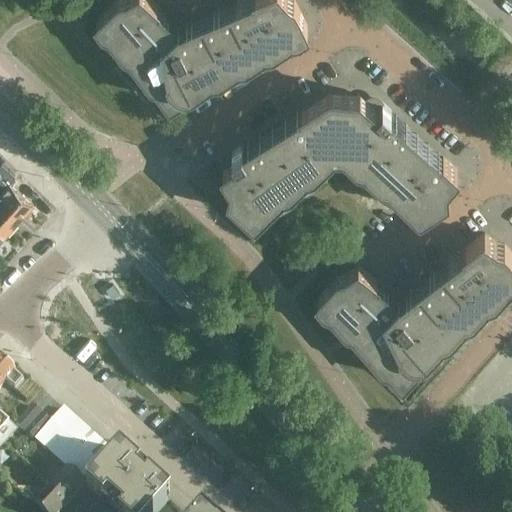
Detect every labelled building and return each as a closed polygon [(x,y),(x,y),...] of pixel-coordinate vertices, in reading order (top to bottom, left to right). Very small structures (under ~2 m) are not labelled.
[(157,6),(150,0),(117,0),(97,20),(102,28),(109,32),(123,50),(130,53),(150,79),(157,83),(170,100),(212,73),(220,72),(239,59),(246,58),(265,46),(273,45),(291,33),(299,32),(307,26),(294,0),(254,0),(191,32),(184,16),(180,13),(176,12),(171,14),(164,21),(161,23),(152,11),(157,6)] [(391,110),(383,103),(382,103),(379,101),(374,100),(370,102),(365,108),(351,99),(329,96),(258,152),(256,149),(264,143),(260,137),(242,147),(241,147),(232,152),(232,153),(229,155),(226,160),(227,164),(232,170),(227,174),(231,182),(229,193),(253,216),(263,206),(266,205),(282,189),(290,187),(306,171),(313,168),(330,152),(328,148),(336,143),(346,144),(353,151),(349,154),(357,161),(365,163),(381,179),(389,181),(408,200),(412,196),(421,210),(447,193),(446,182),(457,170),(443,157),(439,162),(391,127),(394,124),(402,130),(406,125),(390,111),(391,110)] [(0,190),(0,200),(20,219),(32,205),(8,184),(1,191),(0,190)] [(20,219),(0,200),(0,229),(6,235),(20,219)] [(390,288),(383,296),(382,298),(372,285),(376,281),(358,266),(345,274),(338,276),(317,299),(324,306),(331,309),(346,326),(353,329),(382,363),(390,367),(402,380),(443,335),(450,333),(465,316),(472,314),(487,297),(495,294),(510,278),(511,276),(511,253),(504,245),(497,242),(484,233),(465,248),(469,252),(413,301),(402,288),(398,286),(394,286),(390,288)] [(0,389),(5,384),(14,392),(14,391),(20,396),(26,390),(20,385),(23,382),(0,361),(0,389)] [(34,441),(65,470),(84,486),(113,454),(63,409),(34,441)] [(26,434),(41,416),(34,410),(18,427),(26,434)] [(117,455),(86,490),(110,511),(158,511),(170,499),(119,453),(117,455)] [(84,486),(65,470),(48,489),(66,506),(84,486)] [(48,489),(33,506),(40,511),(60,511),(66,506),(48,489)]
